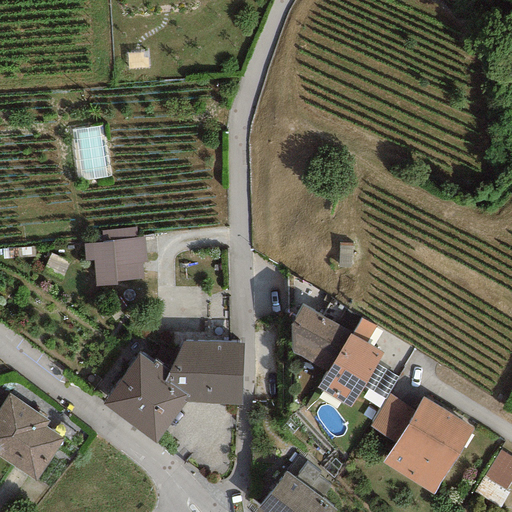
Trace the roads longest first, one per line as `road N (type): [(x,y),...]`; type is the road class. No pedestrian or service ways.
road 1 (unclassified): [(288,0),(238,124),(247,403),(239,476),(218,511)]
road 2 (unclassified): [(0,341),(120,431),(209,511)]
